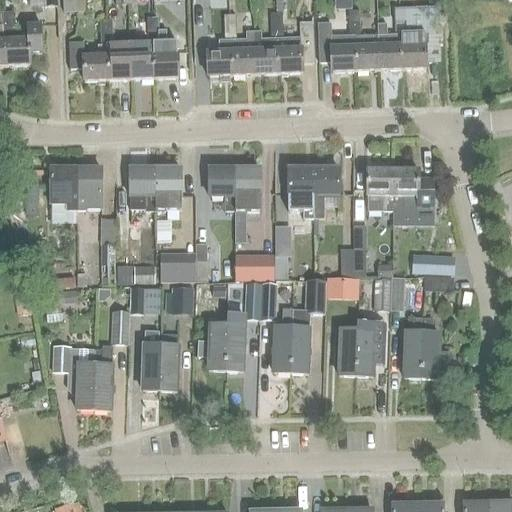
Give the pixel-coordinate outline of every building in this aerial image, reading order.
[(57,9),(56,0),(44,0),(45,10),(57,9)] [(62,0),(63,15),(77,15),(76,0),(62,0)] [(395,12),(395,24),(407,24),(407,12),(395,12)] [(347,26),(360,25),(360,14),(347,14),(347,26)] [(14,15),(3,15),(4,69),(30,68),(30,57),(42,56),(41,28),(28,28),(28,42),(12,43),(12,30),(15,30),(14,15)] [(270,30),(283,29),(283,16),(270,17),(270,30)] [(407,37),(402,37),(403,73),(427,72),(426,42),(439,42),(438,16),(425,16),(426,36),(407,37)] [(223,31),(236,31),(236,18),(223,19),(223,31)] [(101,24),(101,36),(112,36),(111,24),(101,24)] [(278,41),(279,77),(302,77),(302,66),(314,66),(313,24),(301,25),(301,41),(284,42),(278,41)] [(407,24),(395,24),(396,38),(402,37),(407,37),(407,24)] [(356,38),(360,38),(360,25),(347,26),(348,39),(331,39),(330,26),(318,26),(319,65),(332,65),(333,76),(357,75),(356,38)] [(403,73),(402,37),(396,38),(387,38),(387,27),(377,27),(378,37),(379,74),(403,73)] [(283,29),(270,30),(270,42),(262,43),(262,34),(255,34),(256,78),(279,77),(278,41),(284,42),(283,29)] [(236,31),(223,31),(224,43),(219,43),(219,54),(208,55),(208,79),(232,79),(230,43),(237,43),(236,31)] [(256,78),(255,34),(246,35),(247,43),(237,43),(230,43),(232,79),(256,78)] [(148,48),(130,49),(130,46),(129,46),(130,85),(154,84),(153,48),(159,48),(159,35),(147,35),(148,48)] [(159,35),(159,48),(153,48),(154,84),(178,83),(177,58),(177,47),(168,47),(167,35),(159,35)] [(108,86),(107,49),(112,49),(112,46),(112,36),(101,36),(102,49),(98,49),(98,61),(85,61),(84,47),(69,47),(70,74),(83,73),(84,86),(108,86)] [(378,37),(360,38),(356,38),(357,75),(379,74),(378,37)] [(112,49),(107,49),(108,86),(130,85),(129,46),(112,46),(112,49)] [(234,216),(234,173),(209,173),(209,200),(224,200),(224,215),(234,216)] [(234,216),(259,216),(260,174),(234,173),(234,216)] [(288,173),(288,215),(303,215),(303,222),(314,222),(314,173),(312,173),(304,173),(288,173)] [(314,173),(314,222),(318,222),(324,222),(324,210),(324,199),(339,199),(339,173),(323,173),(315,173),(314,173)] [(394,215),(395,173),(367,173),(367,213),(383,213),(383,215),(394,215)] [(418,182),(418,173),(395,173),(394,215),(403,215),(403,213),(418,213),(418,215),(434,215),(434,182),(418,182)] [(66,216),(76,216),(75,175),(50,175),(50,200),(51,200),(51,209),(66,209),(66,216)] [(75,175),(76,216),(86,216),(86,215),(101,215),(101,175),(75,175)] [(146,217),(156,217),(155,175),(130,175),(129,202),(130,202),(130,214),(146,215),(146,217)] [(180,216),(180,175),(155,175),(156,217),(165,217),(165,216),(180,216)] [(26,187),(26,216),(37,216),(37,187),(30,187),(26,187)] [(115,249),(116,249),(116,223),(101,223),(101,289),(115,289),(115,249)] [(174,246),(174,224),(160,224),(159,245),(174,246)] [(340,280),(354,281),(354,253),(342,252),(340,280)] [(367,254),(354,253),(354,281),(366,282),(367,254)] [(414,259),(413,276),(453,278),(454,261),(414,259)] [(160,288),(191,288),(194,288),(194,260),(160,260),(160,288)] [(274,285),(273,261),(235,261),(235,285),(274,285)] [(289,283),(289,262),(276,262),(276,283),(289,283)] [(210,264),(195,264),(195,287),(209,287),(210,264)] [(155,288),(155,269),(134,269),(134,288),(155,288)] [(86,289),(86,277),(77,277),(78,289),(86,289)] [(74,290),(73,280),(42,283),(43,293),(74,290)] [(426,281),(425,295),(454,296),(455,283),(426,281)] [(391,283),(374,282),(373,314),(390,314),(391,283)] [(404,314),(406,283),(392,282),(391,314),(404,314)] [(328,292),(327,301),(343,301),(343,283),(332,283),(331,292),(328,292)] [(327,287),(307,286),(306,313),(306,317),(311,317),(325,317),(327,287)] [(244,322),(262,323),(263,288),(245,287),(244,322)] [(275,323),(276,288),(263,288),(262,323),(275,323)] [(226,300),(225,289),(212,289),(213,300),(226,300)] [(193,319),(193,307),(194,291),(172,290),(171,318),(193,319)] [(146,294),(133,293),(131,318),(145,319),(146,294)] [(64,307),(63,295),(31,298),(32,310),(64,307)] [(294,313),(283,312),(282,331),(276,331),(274,376),(291,376),(293,332),(294,313)] [(306,313),(294,313),(293,332),(291,376),(308,377),(310,334),(311,317),(306,317),(306,313)] [(130,315),(112,314),(111,348),(129,349),(130,315)] [(228,329),(225,373),(242,374),(244,330),(241,330),(241,320),(228,320),(228,329)] [(404,381),(421,382),(424,323),(414,322),(413,336),(406,336),(404,381)] [(424,323),(421,382),(438,382),(438,380),(448,381),(449,357),(439,356),(439,338),(432,337),(432,323),(424,323)] [(357,334),(356,379),(373,380),(373,367),(384,368),(385,327),(358,325),(357,334)] [(225,373),(228,329),(211,328),(210,343),(199,342),(198,360),(209,361),(209,373),(225,373)] [(144,340),(144,351),(142,395),(159,395),(161,351),(159,351),(159,338),(159,335),(145,334),(144,340)] [(340,334),(339,379),(356,379),(357,334),(340,334)] [(159,351),(161,351),(159,395),(175,396),(177,352),(177,338),(159,338),(159,351)] [(76,414),(93,415),(95,355),(69,354),(69,353),(53,352),(52,377),(68,378),(67,392),(73,399),(77,399),(76,414)] [(95,355),(93,415),(110,416),(111,371),(112,353),(101,353),(101,355),(95,355)] [(45,389),(39,370),(23,375),(28,394),(45,389)]
